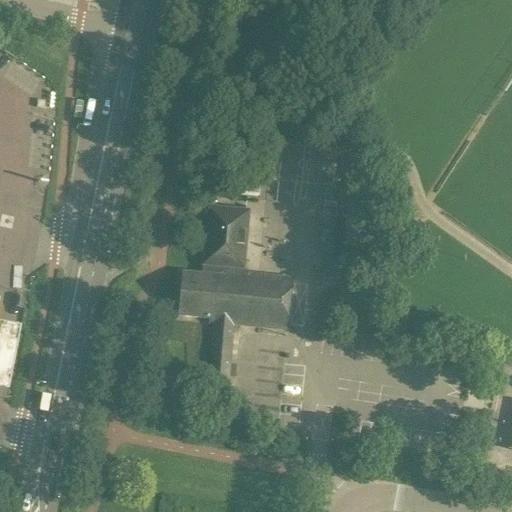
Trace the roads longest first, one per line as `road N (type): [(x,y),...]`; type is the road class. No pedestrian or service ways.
road 1 (primary): [(31,511),(138,15)]
road 2 (unclassified): [(479,511),(394,495),(345,502)]
